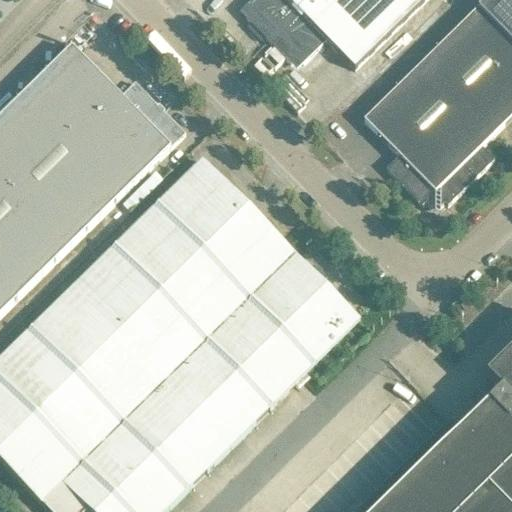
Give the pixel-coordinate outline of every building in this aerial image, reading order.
[(248,20),(246,22),(291,68),(293,66),(301,65),(303,68),(327,45),(355,74),(355,73),(429,0),(255,0),(246,9),(249,11),(248,20)] [(448,210),(492,167),(495,164),(482,151),(511,121),(511,0),(491,0),(364,125),(399,161),(386,173),(423,210),(426,207),(430,212),(440,212),(445,207),(448,210)] [(135,87),(121,101),(72,52),(0,122),(0,320),(186,138),(135,87)] [(169,511),(306,378),(359,325),(203,166),(0,365),(0,466),(45,511),(169,511)] [(504,359),(498,362),(499,363),(503,361),(506,364),(488,382),(503,396),(495,404),(384,511),(511,511),(511,352),(511,351),(511,348),(509,354),(504,359)]
